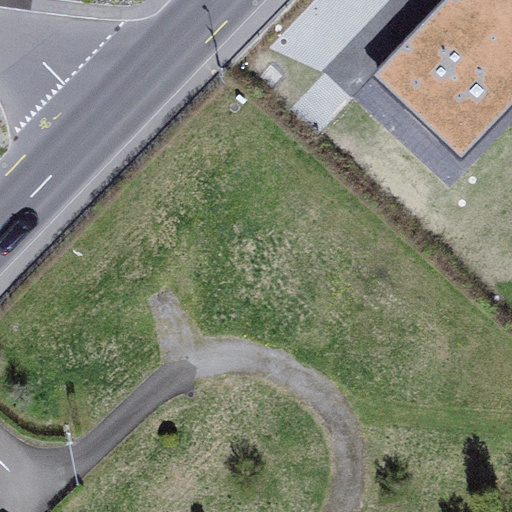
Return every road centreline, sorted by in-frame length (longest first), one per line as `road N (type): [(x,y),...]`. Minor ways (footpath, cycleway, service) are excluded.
road 1 (primary): [(219,0),(103,121)]
road 2 (primary): [(103,121),(0,230)]
road 3 (residential): [(0,40),(19,43),(103,121)]
